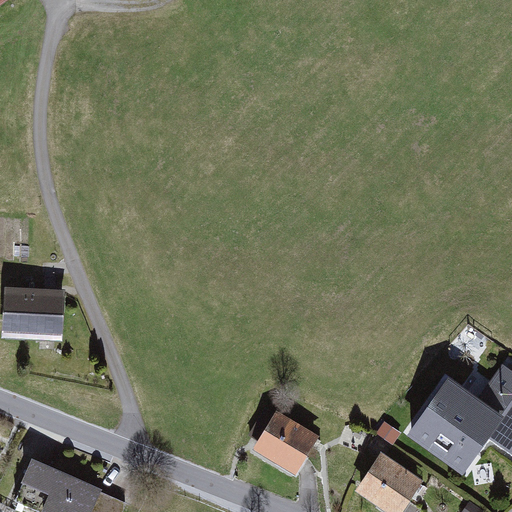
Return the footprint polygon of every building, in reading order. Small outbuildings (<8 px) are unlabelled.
[(0,0),(0,9),(13,0),(0,0)] [(71,292),(8,289),(6,342),(42,343),(41,354),(57,355),(57,346),(68,346),(71,292)] [(511,453),(511,374),(505,370),(484,400),(450,376),(408,436),(468,477),(493,440),(511,453)] [(299,478),(322,440),(282,415),(259,453),(299,478)] [(386,511),(408,511),(428,484),(386,456),(360,494),(386,511)] [(127,511),(130,507),(105,497),(107,492),(34,462),(15,508),(25,511),(127,511)]
